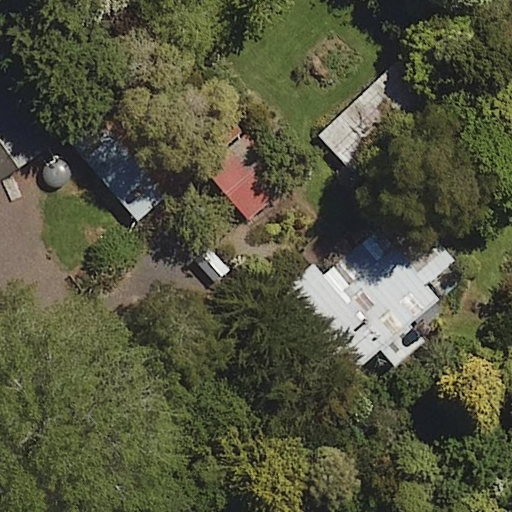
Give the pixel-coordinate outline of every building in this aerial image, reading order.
[(439,99),(401,59),(323,134),(361,174),(439,99)] [(0,180),(52,146),(0,68),(0,180)] [(175,191),(93,96),(61,124),(142,219),(175,191)] [(294,185),(253,132),(211,164),(251,217),(294,185)] [(284,292),(346,367),(357,380),(392,351),(404,366),(434,340),(420,323),(473,279),(461,264),(411,204),(332,271),(323,260),(284,292)] [(207,243),(191,259),(226,292),(242,276),(207,243)]
